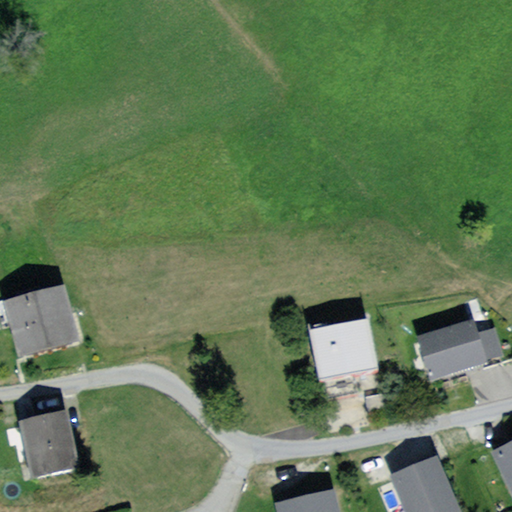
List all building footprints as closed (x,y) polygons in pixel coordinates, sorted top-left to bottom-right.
[(153,265),(159,302),(210,297),(206,260),(153,265)] [(65,290),(4,307),(20,366),(81,349),(65,290)] [(492,319),(419,340),(432,386),(487,370),(486,365),(504,360),(492,319)] [(367,325),(310,337),(321,390),(379,378),(367,325)] [(66,408),(19,417),(32,477),(79,468),(66,408)] [(511,440),(493,449),(511,490),(511,440)] [(462,511),(438,455),(390,474),(405,511),(462,511)] [(340,511),(336,489),(276,502),(278,511),(340,511)]
